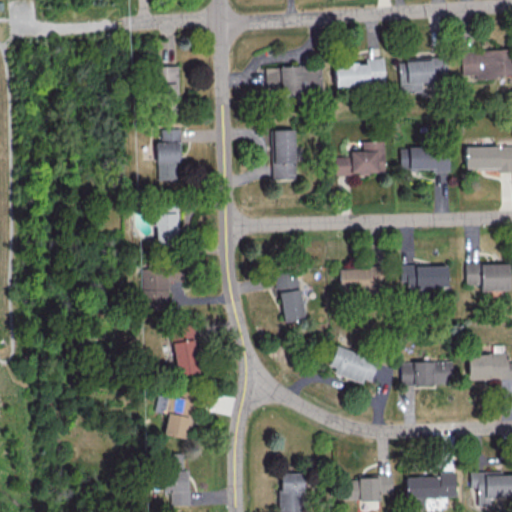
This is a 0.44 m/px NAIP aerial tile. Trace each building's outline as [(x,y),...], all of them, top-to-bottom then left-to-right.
[(460,74),(474,74),(474,77),(511,77),(510,49),(459,50),(460,74)] [(333,85),(383,83),(382,56),(364,57),(364,61),(332,63),(333,85)] [(156,100),(177,99),(176,65),(155,66),(156,100)] [(177,127),(160,127),(160,141),(154,141),(155,179),(179,179),(177,127)] [(271,129),(272,179),(294,178),(293,129),(271,129)] [(334,155),(334,173),(383,173),(383,140),(361,141),(361,150),(348,150),(349,155),(334,155)] [(464,168),(497,168),(497,171),(511,171),(511,145),(463,146),(464,168)] [(408,147),(408,170),(447,169),(447,146),(408,147)] [(406,167),(406,147),(398,147),(399,168),(406,167)] [(177,244),(177,204),(153,204),(154,244),(177,244)] [(479,290),(508,289),(507,261),(463,262),(464,284),(479,283),(479,290)] [(445,264),(398,265),(399,281),(406,281),(406,287),(446,286),(445,264)] [(182,282),(182,267),(141,267),(141,310),(168,310),(168,283),(182,282)] [(337,269),(338,293),(378,291),(377,267),(337,269)] [(302,317),(295,269),(273,273),(281,321),(302,317)] [(170,325),(177,376),(200,373),(193,328),(192,322),(170,325)] [(326,367),(367,384),(377,360),(336,343),(326,367)] [(511,362),(506,362),(506,352),(466,353),(467,379),(511,377),(511,362)] [(451,360),(399,361),(399,384),(451,383),(451,360)] [(180,388),(179,395),(169,394),(163,434),(187,440),(196,400),(197,392),(180,388)] [(169,504),(188,504),(186,470),(161,471),(162,491),(168,490),(169,504)] [(468,488),(477,487),(477,496),(511,495),(511,470),(468,472),(468,488)] [(438,476),(405,477),(406,508),(424,508),(424,496),(454,496),(454,471),(438,471),(438,476)] [(300,511),(301,472),(278,472),(277,511),(300,511)] [(390,491),(390,475),(340,477),(340,499),(379,499),(379,491),(390,491)]
